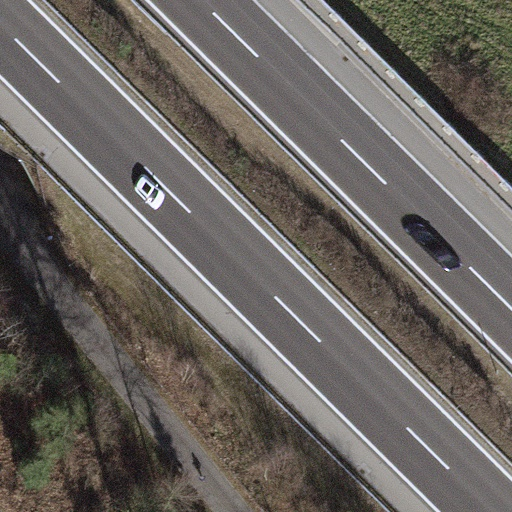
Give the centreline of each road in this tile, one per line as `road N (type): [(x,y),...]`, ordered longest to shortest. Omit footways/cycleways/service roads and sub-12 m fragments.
road 1 (motorway): [(0,24),(492,511)]
road 2 (motorway): [(511,307),(202,0)]
road 3 (track): [(0,190),(32,257),(234,511)]
